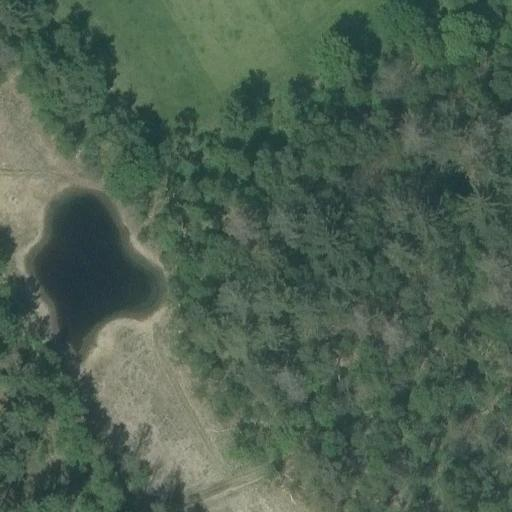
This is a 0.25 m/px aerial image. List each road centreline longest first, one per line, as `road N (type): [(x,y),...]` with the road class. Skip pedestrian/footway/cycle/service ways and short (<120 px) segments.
road 1 (track): [(511,364),(159,511)]
road 2 (track): [(153,511),(0,256)]
